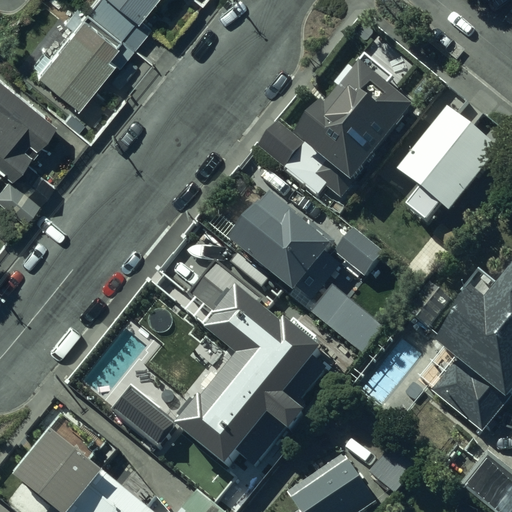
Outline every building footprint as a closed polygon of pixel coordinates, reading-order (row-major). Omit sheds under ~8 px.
[(107,0),(138,24),(156,0),(107,0)] [(119,43),(85,18),(39,79),(80,110),(113,67),(106,61),(119,43)] [(415,116),(362,73),(299,149),(352,192),(415,116)] [(0,169),(15,182),(59,128),(0,79),(0,169)] [(498,153),(444,111),(394,177),(448,218),(498,153)] [(0,200),(15,182),(0,169),(0,200)] [(329,251),(268,204),(229,255),(290,302),(329,251)] [(384,263),(352,238),(333,262),(365,287),(384,263)] [(432,283),(408,311),(430,329),(454,301),(432,283)] [(389,334),(335,289),(313,316),(367,360),(389,334)] [(511,290),(494,313),(480,302),(440,354),(455,366),(429,399),(491,446),(511,419),(511,290)] [(149,356),(103,411),(217,503),(238,477),(222,464),(241,440),(250,447),(273,419),(246,397),(230,415),(186,380),(183,384),(149,356)] [(401,439),(369,475),(395,498),(427,462),(401,439)] [(142,511),(58,443),(19,491),(44,511),(142,511)] [(511,511),(511,473),(488,454),(460,489),(487,511),(511,511)] [(375,511),(341,463),(285,503),(292,511),(375,511)] [(239,511),(255,492),(241,479),(223,502),(236,511),(239,511)] [(209,511),(194,499),(183,511),(209,511)]
